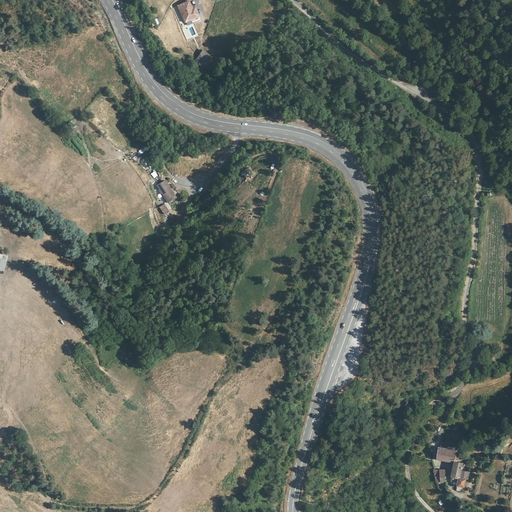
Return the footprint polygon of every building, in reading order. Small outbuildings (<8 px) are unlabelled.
[(192,7),(188,0),(187,0),(178,5),(186,22),(192,19),(192,20),(199,17),(195,6),(192,7)] [(210,54),(203,49),(196,58),(202,69),(209,62),(210,54)] [(176,196),(167,182),(165,181),(157,185),(168,201),(176,196)] [(159,207),(164,215),(169,212),(165,204),(159,207)] [(455,461),(456,456),(456,454),(460,454),(460,450),(447,449),(447,444),(441,444),(440,448),(439,448),(438,460),(455,461)] [(469,462),(455,461),(454,476),(461,477),(460,490),(465,491),(466,486),(467,486),(469,462)] [(437,483),(445,483),(445,481),(446,471),(433,469),(434,472),(437,483)]
